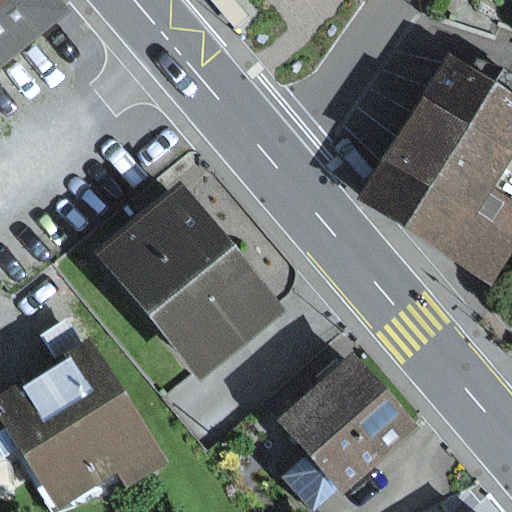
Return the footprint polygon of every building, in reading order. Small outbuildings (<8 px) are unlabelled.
[(47,0),(0,0),(0,59),(58,13),(47,0)] [(448,64),(363,197),(484,276),(508,238),(511,232),(511,207),(504,202),(511,189),(511,150),(505,147),(511,135),(511,106),(504,102),(511,89),(511,81),(498,73),(495,78),(474,64),(467,76),(448,64)] [(164,184),(83,250),(194,387),(276,321),(164,184)] [(81,344),(0,399),(0,412),(65,508),(152,449),(81,344)] [(347,361),(277,421),(337,489),(406,429),(347,361)]
